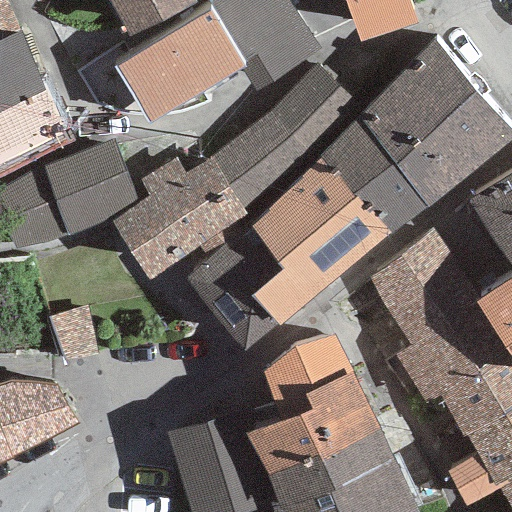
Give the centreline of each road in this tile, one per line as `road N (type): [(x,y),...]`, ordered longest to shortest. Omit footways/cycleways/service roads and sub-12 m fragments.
road 1 (residential): [(155,401),(240,358),(338,293),(511,146)]
road 2 (residential): [(18,511),(42,483),(155,401)]
road 3 (residential): [(155,401),(96,366),(0,364)]
